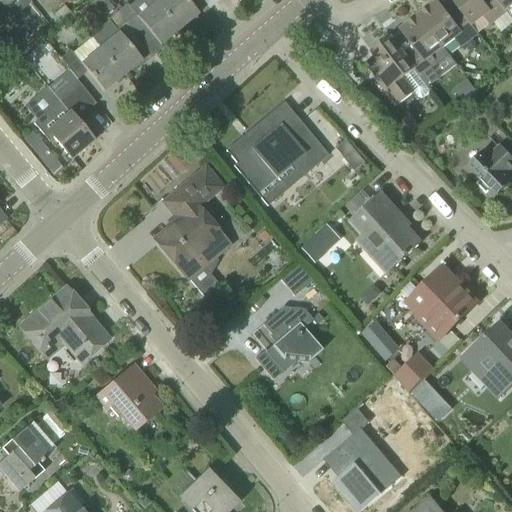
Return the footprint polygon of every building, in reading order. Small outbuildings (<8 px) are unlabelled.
[(0,0),(0,23),(5,30),(10,36),(20,28),(12,18),(30,3),(28,0),(0,0)] [(157,41),(161,46),(179,31),(157,3),(154,0),(136,0),(128,7),(126,5),(117,13),(147,49),(157,41)] [(189,3),(191,0),(161,0),(157,3),(179,31),(199,15),(189,3)] [(202,0),(207,6),(210,9),(211,8),(209,6),(216,0),(202,0)] [(451,0),(461,13),(472,27),(484,18),(489,25),(507,12),(497,0),(451,0)] [(511,0),(497,0),(507,12),(511,8),(511,0)] [(461,13),(452,20),(438,2),(430,8),(427,7),(423,11),(423,13),(419,16),(444,49),(455,40),(461,48),(478,35),(472,27),(461,13)] [(64,6),(51,16),(57,24),(70,14),(64,6)] [(119,34),(100,50),(123,77),(142,61),(138,57),(147,49),(117,13),(108,20),(119,34)] [(444,49),(419,16),(416,19),(413,19),(408,22),(408,25),(400,31),(414,49),(405,56),(415,71),(429,87),(439,80),(431,70),(450,57),(444,49)] [(405,56),(391,38),(383,44),(380,43),(376,47),(376,49),(372,53),(385,71),(375,79),(397,107),(414,93),(418,99),(422,100),(429,95),(429,91),(431,90),(429,87),(415,71),(405,56)] [(104,93),(123,77),(100,50),(81,65),(71,52),(61,60),(78,80),(87,72),(104,93)] [(24,107),(37,123),(35,125),(45,136),(49,133),(71,160),(82,151),(85,151),(89,148),(89,145),(93,142),(80,127),(95,113),(90,108),(95,104),(80,86),(76,89),(59,103),(47,89),(46,87),(24,107)] [(327,156),(300,123),(298,124),(282,106),(262,123),(258,119),(247,129),(250,132),(226,152),(237,165),(234,167),(238,173),(257,194),(275,180),(294,163),(304,175),(327,156)] [(490,139),(499,131),(480,111),(471,119),(490,139)] [(397,126),(407,139),(421,129),(410,115),(397,126)] [(31,131),(21,139),(53,177),(62,169),(31,131)] [(354,150),(345,140),(334,150),(343,160),(354,150)] [(511,173),(511,158),(500,146),(490,156),(486,151),(466,170),(479,183),(477,185),(487,196),(489,194),(494,199),(510,184),(506,180),(509,177),(510,176),(511,173)] [(164,159),(173,170),(184,161),(175,150),(164,159)] [(218,238),(197,212),(222,190),(205,169),(165,203),(162,200),(161,200),(179,222),(156,241),(180,270),(218,238)] [(387,275),(420,245),(421,244),(378,196),(350,224),(363,238),(358,242),(387,275)] [(0,239),(4,244),(16,233),(11,228),(0,237),(0,239)] [(324,254),(311,240),(300,249),(313,263),(324,254)] [(446,265),(406,304),(419,317),(414,322),(437,344),(477,305),(458,285),(461,281),(446,265)] [(280,281),(293,298),(311,282),(298,266),(280,281)] [(20,329),(47,362),(65,347),(80,364),(109,341),(90,318),(91,317),(85,311),(82,313),(64,291),(20,329)] [(280,311),(263,326),(272,336),(270,338),(271,339),(273,338),(277,338),(277,343),(266,352),(265,350),(254,359),(273,381),(284,372),(278,364),(285,358),(307,363),(322,350),(302,327),(310,320),(301,309),(280,311)] [(312,319),(318,326),(324,320),(318,314),(312,319)] [(364,329),(388,356),(402,345),(377,317),(364,329)] [(511,386),(511,342),(497,327),(464,360),(500,398),(511,386)] [(418,354),(395,376),(410,393),(433,371),(418,354)] [(137,431),(161,409),(150,396),(154,392),(133,367),(100,399),(108,409),(114,404),(137,431)] [(360,511),(361,511),(404,478),(392,464),(384,471),(369,453),(375,447),(360,429),(368,422),(356,409),(341,422),(353,435),(327,458),(342,476),(333,483),(333,484),(336,482),(361,511),(360,511)] [(0,454),(4,460),(0,463),(0,471),(19,493),(40,474),(35,468),(50,454),(28,427),(0,451),(0,454)] [(227,511),(239,501),(210,471),(181,499),(193,511),(227,511)] [(65,475),(58,482),(65,490),(72,483),(65,475)] [(89,511),(72,492),(47,511),(89,511)] [(151,504),(141,493),(134,500),(144,511),(151,504)] [(413,511),(441,511),(430,498),(413,511)]
